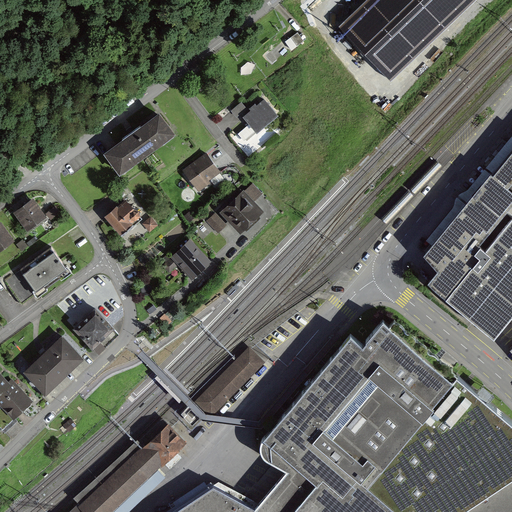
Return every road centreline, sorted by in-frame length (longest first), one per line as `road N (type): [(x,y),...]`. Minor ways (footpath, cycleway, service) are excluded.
road 1 (unclassified): [(511,388),(393,286),(388,272),(396,246),(511,110)]
road 2 (residential): [(276,0),(45,177)]
road 3 (residential): [(123,338),(0,461)]
road 4 (residential): [(0,335),(104,262)]
